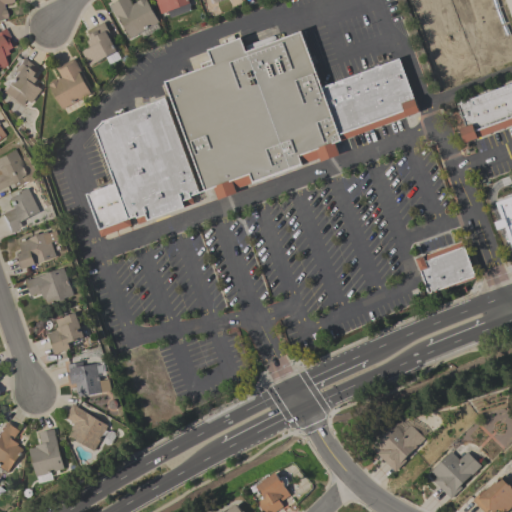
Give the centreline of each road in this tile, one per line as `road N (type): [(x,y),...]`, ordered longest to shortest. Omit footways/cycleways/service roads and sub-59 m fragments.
road 1 (primary): [(288,389),(62,511)]
road 2 (residential): [(288,389),(355,483),(396,511)]
road 3 (primary): [(511,293),(374,348)]
road 4 (primary): [(302,410),(428,352)]
road 5 (primary): [(111,511),(219,452)]
